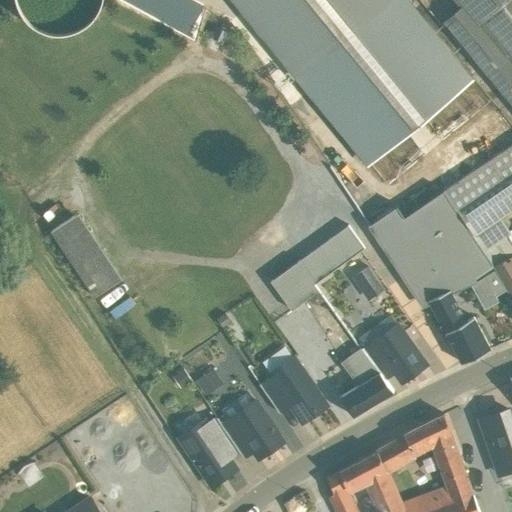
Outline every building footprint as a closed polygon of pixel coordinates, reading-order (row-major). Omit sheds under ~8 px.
[(82,27),(92,19),(99,9),(102,0),(15,0),(18,6),(24,17),(34,26),(45,32),(58,34),(70,32),(82,27)] [(237,0),(373,161),(473,76),(409,0),(237,0)] [(503,0),(458,0),(477,22),(503,0)] [(511,0),(503,0),(477,22),(511,64),(511,0)] [(511,142),(450,185),(444,188),(474,232),(511,206),(511,142)] [(444,188),(406,215),(397,202),(389,208),(369,223),(412,288),(422,301),(430,297),(451,286),(469,279),(471,281),(475,279),(496,266),(494,263),(474,232),(444,188)] [(118,280),(74,214),(51,230),(95,295),(118,280)] [(299,259),(315,280),(364,245),(348,223),(299,259)] [(511,254),(494,263),(496,266),(507,286),(511,292),(511,291),(511,254)] [(319,286),(315,280),(299,259),(270,280),(290,308),(319,286)] [(496,266),(475,279),(487,298),(507,286),(496,266)] [(451,286),(430,297),(439,314),(446,328),(467,318),(459,302),(454,292),(451,286)] [(467,318),(446,328),(462,360),(491,346),(475,314),(467,318)] [(397,323),(373,340),(395,369),(402,380),(425,363),(397,323)] [(395,369),(373,340),(362,348),(379,371),(380,370),(385,376),(395,369)] [(362,348),(361,347),(343,361),(360,383),(341,394),(353,414),(393,388),(385,376),(380,370),(379,371),(362,348)] [(294,356),(270,373),(271,375),(292,403),(303,419),(327,401),(294,356)] [(206,390),(224,380),(216,365),(198,375),(206,390)] [(280,411),(292,403),(271,375),(260,382),(280,411)] [(283,439),(257,399),(232,415),(254,449),(258,455),(283,439)] [(481,417),(499,471),(511,466),(511,415),(510,408),(481,417)] [(444,411),(416,424),(404,431),(414,452),(432,442),(447,483),(448,483),(467,476),(454,440),(444,411)] [(243,455),(254,449),(232,415),(221,422),(239,449),(243,455)] [(218,416),(207,423),(229,456),(239,449),(221,422),(218,416)] [(180,435),(212,483),(236,467),(229,456),(207,423),(204,419),(180,435)] [(404,431),(377,447),(386,468),(414,452),(404,431)] [(377,447),(326,475),(334,491),(335,492),(345,487),(365,477),(382,511),(404,511),(405,511),(386,468),(377,447)] [(481,511),(467,476),(448,483),(447,483),(403,500),(408,511),(481,511)] [(319,511),(305,486),(281,498),(288,511),(319,511)] [(357,511),(345,487),(335,492),(334,491),(330,493),(339,511),(357,511)]
